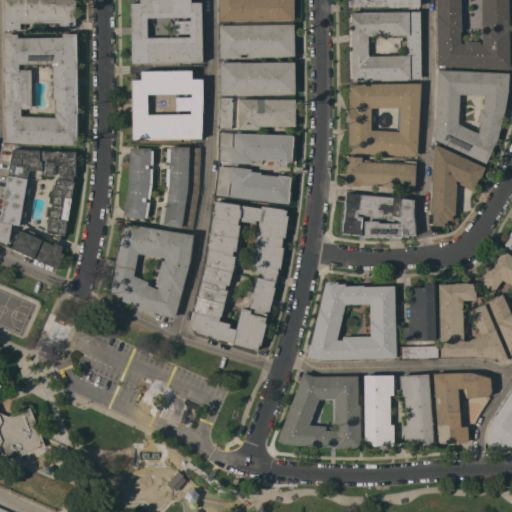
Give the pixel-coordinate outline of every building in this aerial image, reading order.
[(74,0),(74,22),(68,22),(68,25),(59,25),(59,23),(24,24),(24,29),(19,29),(3,29),(3,0),(74,0)] [(130,3),(139,3),(139,0),(189,0),(190,2),(200,2),(201,62),(131,63),(130,3)] [(217,0),(293,0),(293,20),(218,21),(217,0)] [(346,0),(347,7),(409,7),(418,10),(417,0),(346,0)] [(436,65),(434,0),(506,0),(509,69),(436,65)] [(351,78),(349,78),(347,14),(350,13),(350,12),(408,12),(408,11),(419,11),(420,78),(351,80),(351,78)] [(293,24),(293,56),(246,57),(246,54),(239,54),(239,58),(219,58),(218,25),(293,24)] [(5,142),(3,34),(17,34),(17,38),(61,37),(61,33),(76,33),(76,144),(5,142)] [(240,62),(240,63),(294,62),(294,94),(220,95),(219,62),(240,62)] [(434,139),(437,69),(508,73),(507,89),(505,105),(496,141),(485,163),(434,139)] [(131,80),(140,80),(140,71),(191,70),(191,77),(201,76),(200,139),(132,139),(131,80)] [(347,152),(348,84),(420,83),(416,156),(347,152)] [(231,130),(219,129),(220,98),(232,99),(231,130)] [(294,99),(294,126),(258,126),(258,129),(238,129),(238,99),(294,99)] [(233,133),(291,135),(293,136),(292,146),(291,162),(266,161),(266,159),(261,159),(261,162),(250,162),(250,163),(218,162),(219,132),(233,133)] [(484,167),(479,179),(477,178),(472,191),(465,188),(465,187),(458,184),(459,182),(455,180),(455,183),(455,184),(454,215),(452,215),(451,220),(446,220),(446,222),(444,222),(444,226),(431,225),(431,214),(429,214),(433,143),(484,167)] [(144,201),(146,201),(146,202),(148,202),(146,217),(143,217),(143,219),(122,215),(128,181),(129,147),(150,148),(150,150),(152,150),(152,164),(149,164),(148,164),(148,167),(149,167),(149,169),(151,169),(151,184),(149,198),(147,198),(146,198),(145,198),(144,201)] [(188,147),(199,147),(198,186),(197,192),(192,228),(190,228),(191,227),(181,225),(181,227),(162,225),(162,224),(158,223),(161,206),(165,207),(166,203),(165,203),(165,202),(162,202),(165,185),(165,169),(169,169),(169,168),(169,164),(166,164),(166,148),(169,148),(169,147),(188,147)] [(75,151),(74,176),(72,175),(72,181),(73,182),(64,236),(46,233),(48,217),(45,216),(47,207),(50,208),(50,204),(47,203),(49,194),(52,195),(55,179),(58,180),(58,173),(57,173),(57,165),(54,165),(54,175),(40,175),(40,176),(37,176),(37,170),(28,170),(18,225),(11,224),(8,242),(0,240),(0,209),(11,149),(27,149),(27,150),(75,151)] [(361,157),(360,161),(403,163),(403,160),(414,161),(413,193),(403,192),(403,186),(359,184),(359,185),(345,185),(346,156),(361,157)] [(218,166),(229,167),(229,166),(250,169),(250,171),(260,172),(259,174),(277,176),(277,175),(290,176),(288,192),(289,192),(288,202),(286,202),(286,203),(228,196),(215,195),(218,166)] [(413,199),(413,213),(414,235),(400,237),(363,237),(363,221),(377,221),(377,223),(400,223),(399,218),(392,218),(392,219),(364,215),(364,214),(357,213),(356,216),(361,217),(360,235),(341,233),(345,193),(413,199)] [(231,344),(232,343),(210,337),(211,336),(195,332),(190,322),(204,265),(214,201),(238,204),(238,205),(260,208),(260,206),(283,209),(283,210),(286,210),(285,215),(287,215),(284,237),(282,237),(280,247),(282,247),(279,269),(277,269),(273,286),(274,287),(267,314),(266,313),(263,323),(265,323),(259,345),(257,345),(256,350),(231,344)] [(161,314),(157,314),(155,313),(154,315),(116,298),(117,297),(108,294),(111,281),(110,281),(119,237),(120,237),(123,224),(130,225),(130,224),(192,234),(189,262),(174,318),(161,314)] [(511,250),(503,244),(509,237),(507,236),(511,230),(510,229),(511,226),(511,250)] [(18,230),(27,234),(28,230),(33,232),(32,236),(52,245),(53,243),(61,247),(59,252),(63,254),(56,269),(10,248),(18,230)] [(485,286),(485,285),(482,283),(483,281),(480,279),(488,266),(490,267),(502,250),(511,257),(511,353),(510,355),(486,299),(496,295),(497,296),(501,294),(510,314),(511,313),(511,286),(508,283),(507,284),(501,280),(492,292),(485,286)] [(306,356),(324,281),(337,281),(337,284),(344,283),(344,285),(363,285),(363,286),(393,285),(395,358),(319,359),(306,356)] [(454,284),(454,283),(466,282),(466,283),(472,283),(472,286),(473,286),(473,290),(474,290),(475,300),(461,300),(463,341),(468,340),(468,339),(479,335),(469,311),(473,309),(473,308),(483,304),(506,359),(497,362),(495,357),(490,359),(489,356),(479,357),(479,355),(439,356),(437,284),(454,284)] [(402,341),(402,327),(407,327),(407,321),(408,321),(407,287),(423,287),(423,283),(433,283),(434,340),(402,341)] [(437,345),(437,357),(400,358),(399,346),(437,345)] [(334,447),(319,447),(275,443),(302,372),(312,376),(357,376),(357,405),(359,405),(359,447),(334,448),(334,447)] [(466,372),(472,373),(489,378),(490,391),(487,396),(465,398),(465,388),(456,389),(460,427),(466,426),(467,441),(437,443),(432,373),(466,372)] [(427,374),(432,444),(403,446),(402,425),(405,425),(403,397),(404,397),(403,396),(399,396),(398,376),(427,374)] [(392,375),(392,395),(389,395),(389,424),(392,424),(393,446),(364,446),(363,375),(392,375)] [(511,446),(504,445),(503,447),(486,444),(488,429),(490,429),(491,421),(511,388),(511,446)] [(0,413),(7,416),(29,408),(44,446),(12,458),(2,454),(0,454),(0,413)]
